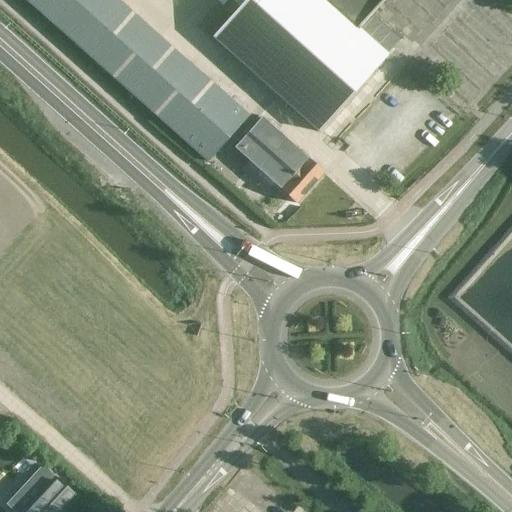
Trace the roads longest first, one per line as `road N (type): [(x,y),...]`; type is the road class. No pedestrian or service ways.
road 1 (secondary): [(163,190),(0,45)]
road 2 (track): [(130,511),(0,393)]
road 3 (secondary): [(298,283),(163,190)]
road 4 (secondary): [(163,190),(273,311)]
road 5 (tertiary): [(384,306),(471,179)]
road 6 (tertiary): [(471,179),(355,280)]
road 7 (secondary): [(355,395),(484,475)]
road 8 (secondary): [(484,475),(387,362)]
